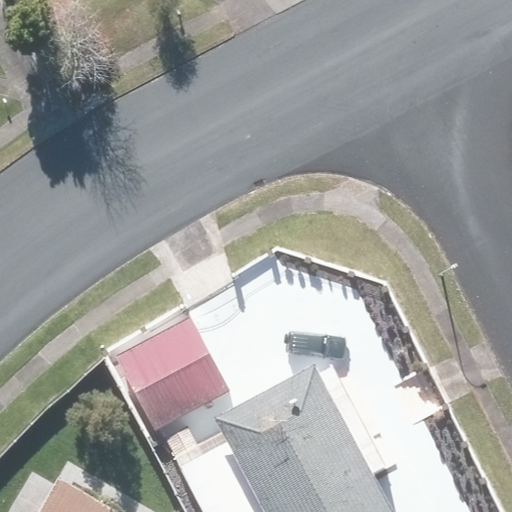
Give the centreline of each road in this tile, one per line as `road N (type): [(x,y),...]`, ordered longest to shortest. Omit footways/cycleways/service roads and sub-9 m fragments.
road 1 (residential): [(377,36),(27,247),(0,274)]
road 2 (residential): [(377,36),(511,291)]
